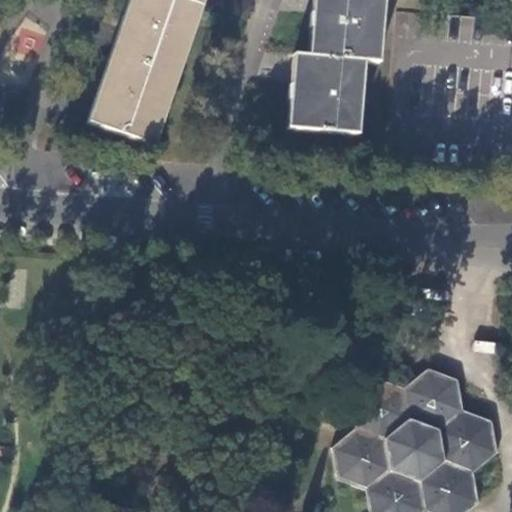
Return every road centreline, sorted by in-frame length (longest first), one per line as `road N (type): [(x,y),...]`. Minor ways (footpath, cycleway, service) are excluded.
road 1 (residential): [(205,220),(511,246)]
road 2 (residential): [(205,220),(227,118),(266,0)]
road 3 (residential): [(0,202),(205,220)]
